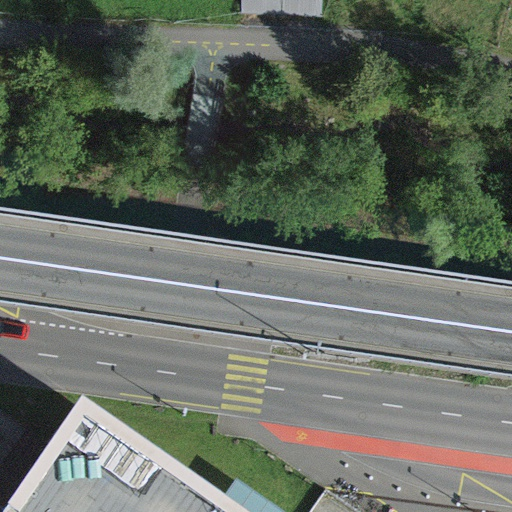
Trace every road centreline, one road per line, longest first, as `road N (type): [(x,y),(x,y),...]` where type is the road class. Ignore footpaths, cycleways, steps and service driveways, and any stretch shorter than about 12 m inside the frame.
road 1 (unclassified): [(511,425),(0,347)]
road 2 (secondary): [(0,258),(511,333)]
